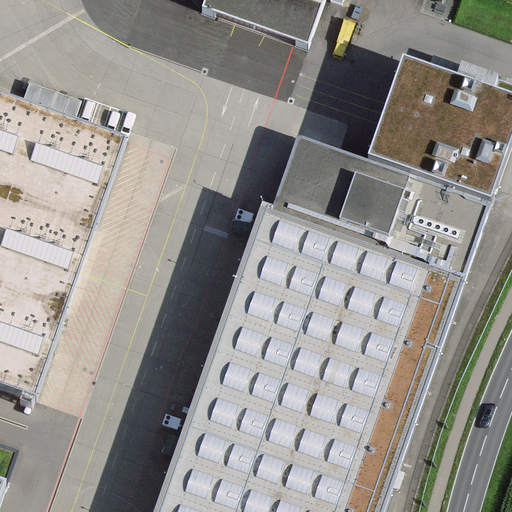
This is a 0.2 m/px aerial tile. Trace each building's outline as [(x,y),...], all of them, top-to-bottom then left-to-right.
[(330,0),(211,0),(204,22),(239,34),(264,43),(310,59),(330,0)] [(418,0),(350,0),(348,8),(410,28),(416,9),(418,0)] [(453,21),(460,0),(427,0),(424,10),(453,21)] [(391,511),(476,279),(468,276),(499,192),(511,154),(511,86),(414,52),(392,115),(376,157),(311,134),(282,213),(275,211),(235,322),(166,511),(391,511)] [(0,383),(34,396),(60,324),(81,264),(104,197),(126,135),(0,90),(0,383)] [(0,485),(4,487),(18,450),(0,443),(0,485)]
